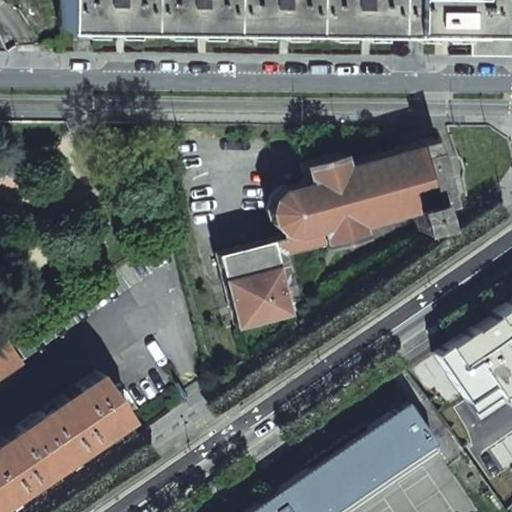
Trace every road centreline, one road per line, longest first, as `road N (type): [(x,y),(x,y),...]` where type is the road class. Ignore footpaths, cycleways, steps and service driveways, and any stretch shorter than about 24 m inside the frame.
road 1 (residential): [(0,78),(430,83)]
road 2 (residential): [(0,410),(148,318),(180,348),(197,406),(236,457)]
road 3 (secondary): [(236,457),(511,259)]
road 4 (residential): [(430,83),(430,124),(206,182)]
